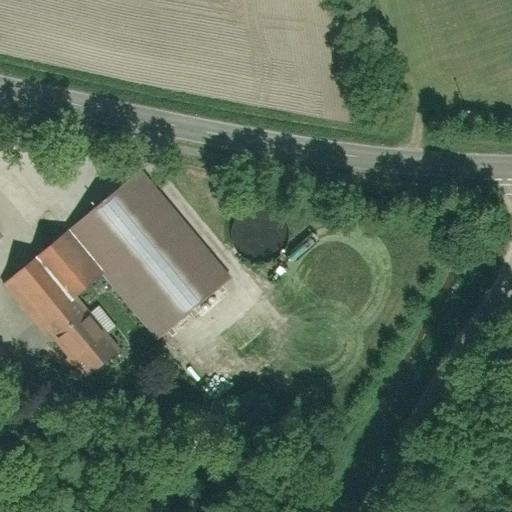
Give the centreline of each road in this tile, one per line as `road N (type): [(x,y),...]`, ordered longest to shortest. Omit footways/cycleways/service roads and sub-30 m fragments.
road 1 (tertiary): [(0,93),(254,144),(511,171)]
road 2 (residential): [(375,511),(511,269)]
